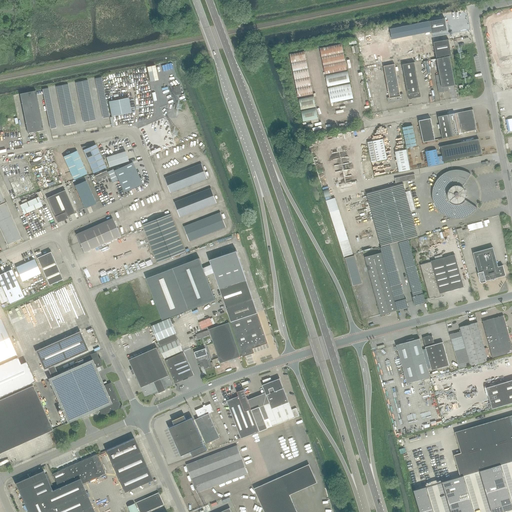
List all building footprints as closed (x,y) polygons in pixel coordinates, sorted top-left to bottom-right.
[(428,22),(430,32),(431,34),(447,30),(445,18),(428,22)] [(511,20),(492,24),(495,41),(506,39),(511,37),(511,20)] [(433,42),(436,58),(451,56),(448,39),(433,42)] [(506,39),(495,41),(499,57),(509,55),(506,39)] [(342,44),(320,48),(322,57),(343,53),(342,44)] [(301,52),(290,55),(291,63),(306,60),(304,52),(301,52)] [(343,53),(322,57),(323,66),(345,61),(343,53)] [(438,68),(451,66),(450,56),(436,59),(438,68)] [(308,69),(306,60),(291,63),(293,72),(308,69)] [(345,61),(323,66),(325,74),(347,70),(345,61)] [(404,72),(416,70),(414,62),(402,65),(404,72)] [(388,103),(404,100),(403,94),(400,94),(394,64),(384,66),(389,97),(387,98),(388,103)] [(155,65),(147,67),(150,82),(158,80),(155,65)] [(453,75),(451,66),(438,68),(440,78),(453,75)] [(310,77),(308,69),(293,72),(295,80),(310,77)] [(416,70),(404,72),(405,79),(417,77),(416,70)] [(348,71),(325,76),(328,87),(350,82),(348,71)] [(455,85),(453,75),(440,78),(441,83),(437,83),(438,92),(448,91),(447,87),(455,85)] [(509,75),(502,76),(505,90),(511,89),(509,75)] [(311,86),(310,77),(295,80),(297,89),(311,86)] [(417,77),(405,79),(406,87),(418,84),(417,77)] [(350,83),(328,88),(331,103),(353,98),(350,83)] [(418,84),(406,87),(408,94),(420,92),(418,84)] [(313,94),(311,86),(297,89),(298,97),(313,94)] [(313,96),(299,99),(301,110),(316,107),(313,96)] [(128,98),(108,102),(111,116),(131,112),(128,98)] [(318,119),(316,108),(301,111),(303,122),(318,119)] [(460,133),(477,130),(473,110),(455,113),(459,133),(460,133)] [(459,133),(455,113),(449,115),(453,136),(460,135),(459,133)] [(423,142),(435,140),(430,118),(419,121),(423,142)] [(406,147),(416,145),(412,126),(402,128),(406,147)] [(371,162),(387,159),(383,139),(372,141),(367,142),(371,162)] [(479,139),(440,146),(442,156),(437,157),(436,149),(425,151),(428,167),(439,164),(444,163),(443,162),(482,154),(479,139)] [(96,144),(89,147),(88,146),(81,147),(84,154),(85,154),(93,173),(106,167),(96,144)] [(410,170),(406,150),(395,152),(399,172),(410,170)] [(77,151),(63,157),(73,180),(87,174),(77,151)] [(106,157),(109,167),(128,161),(125,151),(106,157)] [(132,162),(114,170),(118,179),(124,192),(142,184),(132,162)] [(113,168),(107,170),(112,181),(118,179),(114,170),(113,168)] [(464,189),(464,188),(463,188),(463,187),(462,187),(470,174),(468,173),(467,172),(466,172),(464,171),(463,171),(462,170),(460,170),(458,170),(456,170),(455,170),(454,170),(453,170),(451,170),(451,171),(450,171),(448,171),(447,172),(446,172),(444,173),(443,174),(442,175),(440,176),(440,177),(438,178),(438,179),(437,180),(436,181),(435,183),(435,184),(434,184),(434,186),(433,188),(433,189),(433,190),(432,192),(432,193),(432,194),(432,195),(432,196),(432,197),(432,198),(433,199),(433,200),(433,201),(433,202),(434,203),(434,204),(435,206),(436,207),(437,209),(438,210),(439,211),(440,213),(442,214),(444,215),(445,216),(446,216),(447,217),(449,218),(451,218),(452,219),(454,219),(455,219),(457,219),(458,219),(460,219),(462,218),(463,218),(465,218),(466,217),(467,217),(468,216),(469,215),(471,214),(472,213),(473,212),(474,211),(476,210),(476,209),(477,208),(464,199),(465,199),(465,197),(465,198),(466,197),(466,196),(466,195),(466,194),(466,193),(465,192),(465,191),(464,190),(464,189)] [(109,177),(106,171),(95,176),(97,182),(109,177)] [(28,174),(19,178),(25,193),(34,189),(28,174)] [(415,179),(414,174),(395,178),(396,185),(367,193),(381,246),(417,236),(405,192),(403,183),(402,182),(415,179)] [(25,193),(19,178),(9,182),(16,197),(25,193)] [(86,181),(75,186),(85,209),(96,204),(96,203),(86,181)] [(62,220),(63,221),(63,220),(67,218),(67,216),(75,213),(65,190),(47,198),(55,216),(57,222),(62,220)] [(410,191),(405,192),(410,211),(415,210),(410,191)] [(38,197),(20,205),(24,214),(42,206),(38,197)] [(335,199),(326,202),(343,257),(353,254),(335,199)] [(190,240),(227,226),(222,210),(184,224),(190,240)] [(185,252),(171,214),(143,225),(157,262),(185,252)] [(84,252),(121,236),(112,218),(76,234),(84,252)] [(462,230),(462,228),(456,230),(459,239),(464,237),(464,235),(469,234),(468,229),(462,230)] [(478,272),(477,273),(480,281),(480,282),(481,283),(482,283),(486,282),(486,281),(505,275),(503,265),(498,267),(493,247),(473,253),(478,272)] [(242,356),(242,357),(251,354),(248,348),(252,347),(252,348),(263,344),(263,345),(267,343),(265,337),(257,313),(253,302),(236,251),(210,260),(211,265),(203,269),(206,276),(214,273),(219,289),(222,298),(223,298),(226,308),(242,356)] [(37,258),(49,285),(63,279),(51,252),(37,258)] [(378,304),(380,315),(381,315),(389,313),(393,312),(397,310),(381,252),(365,257),(377,304),(378,304)] [(440,293),(458,288),(464,287),(462,281),(455,255),(431,261),(431,262),(420,265),(429,299),(435,297),(439,296),(439,294),(440,294),(440,293)] [(345,258),(353,286),(362,284),(354,256),(345,258)] [(162,320),(215,299),(206,276),(203,269),(199,258),(146,278),(162,320)] [(34,259),(16,267),(22,281),(40,273),(34,259)] [(11,269),(0,274),(0,281),(10,303),(24,297),(11,269)] [(7,300),(8,300),(7,297),(6,298),(1,287),(0,287),(0,300),(1,304),(4,302),(7,301),(7,300)] [(415,306),(425,303),(423,294),(413,297),(412,297),(414,301),(415,306)] [(395,302),(397,311),(408,307),(407,303),(406,299),(405,299),(395,302)] [(482,321),(487,339),(492,358),(511,352),(511,346),(503,315),(482,321)] [(0,317),(0,396),(35,381),(26,362),(21,364),(0,317)] [(151,326),(158,341),(160,347),(159,348),(164,359),(183,351),(178,339),(177,340),(175,334),(176,334),(170,319),(151,326)] [(211,319),(200,323),(203,328),(213,324),(211,319)] [(477,322),(460,327),(461,331),(450,334),(459,369),(488,361),(477,322)] [(220,363),(239,357),(240,356),(229,323),(209,330),(220,363)] [(44,370),(47,368),(54,365),(88,350),(80,331),(35,351),(44,370)] [(435,344),(432,336),(430,336),(429,337),(428,337),(427,336),(423,338),(431,370),(449,365),(443,342),(435,344)] [(407,383),(430,377),(419,338),(396,345),(407,383)] [(156,348),(129,360),(145,397),(158,391),(160,390),(160,391),(163,390),(162,389),(165,388),(169,386),(173,385),(168,374),(156,348)] [(203,349),(194,352),(196,358),(197,358),(199,362),(202,371),(201,366),(203,365),(204,369),(212,366),(208,354),(206,348),(203,349)] [(58,374),(54,365),(47,368),(51,377),(48,378),(67,423),(98,409),(101,416),(120,408),(120,409),(120,408),(120,407),(121,406),(121,405),(122,405),(122,404),(121,405),(111,382),(104,385),(96,368),(102,365),(100,361),(101,361),(102,361),(101,361),(101,360),(100,360),(100,359),(100,358),(100,357),(99,357),(99,358),(96,352),(77,360),(79,365),(58,374)] [(194,375),(183,352),(168,359),(165,360),(168,367),(175,383),(194,375)] [(266,395),(248,402),(259,431),(267,428),(264,420),(269,418),(272,426),(295,418),(299,416),(296,408),(291,410),(280,379),(279,378),(262,385),(265,392),(266,395)] [(511,379),(486,388),(492,409),(511,402),(511,379)] [(33,385),(0,399),(0,452),(52,430),(33,385)] [(259,431),(245,394),(244,390),(237,392),(239,396),(227,401),(241,438),(259,431)] [(209,414),(214,412),(210,404),(195,410),(199,418),(195,419),(206,444),(220,438),(209,414)] [(461,453),(454,455),(460,476),(467,474),(511,460),(511,414),(455,432),(461,453)] [(174,425),(169,428),(181,455),(190,451),(193,457),(207,450),(192,417),(186,420),(184,415),(172,421),(174,425)] [(152,480),(134,438),(106,450),(107,452),(125,492),(152,480)] [(197,493),(247,473),(237,445),(186,465),(197,493)] [(96,454),(52,474),(58,488),(52,491),(43,470),(15,483),(28,511),(94,511),(82,484),(105,474),(97,456),(96,454)] [(309,464),(254,489),(264,511),(297,511),(290,495),(317,483),(309,464)] [(501,464),(490,468),(492,474),(503,471),(501,465),(501,464)] [(490,468),(479,471),(480,472),(481,477),(492,474),(490,468)] [(503,471),(492,474),(494,479),(504,476),(503,471)] [(492,474),(481,477),(483,482),(494,479),(492,474)] [(460,477),(453,479),(455,485),(465,482),(464,476),(463,476),(460,477)] [(504,476),(494,479),(495,485),(506,481),(504,476)] [(453,479),(442,482),(444,488),(455,485),(453,479)] [(494,479),(483,482),(484,488),(495,485),(494,479)] [(506,481),(495,485),(497,490),(507,487),(506,481)] [(465,482),(455,485),(456,490),(467,487),(465,482)] [(455,485),(444,488),(445,493),(456,490),(455,485)] [(495,485),(484,488),(486,493),(497,490),(495,485)] [(426,487),(413,490),(415,497),(428,493),(426,487)] [(467,487),(456,490),(458,496),(468,492),(467,487)] [(507,487),(497,490),(498,495),(509,492),(507,487)] [(456,490),(445,493),(447,499),(458,496),(456,490)] [(497,490),(486,493),(488,498),(498,495),(497,490)] [(468,492),(458,496),(459,501),(470,498),(468,492)] [(509,492),(498,495),(500,500),(511,497),(509,492)] [(139,511),(146,511),(163,504),(158,493),(135,503),(139,511)] [(428,493),(415,497),(417,502),(429,498),(428,493)] [(498,495),(488,498),(489,504),(500,500),(498,495)] [(458,496),(447,499),(449,504),(459,501),(458,496)] [(511,502),(511,497),(500,500),(501,506),(511,502)] [(429,498),(417,502),(418,507),(431,503),(429,498)] [(470,498),(459,501),(461,506),(472,503),(470,498)] [(500,500),(489,504),(491,509),(501,506),(500,500)] [(459,501),(449,504),(450,509),(461,506),(459,501)] [(511,502),(501,506),(503,511),(511,509),(511,502)] [(127,506),(129,511),(138,511),(134,503),(127,506)] [(431,503),(418,507),(419,511),(421,511),(433,509),(431,503)] [(472,503),(461,506),(462,511),(473,508),(472,503)]
